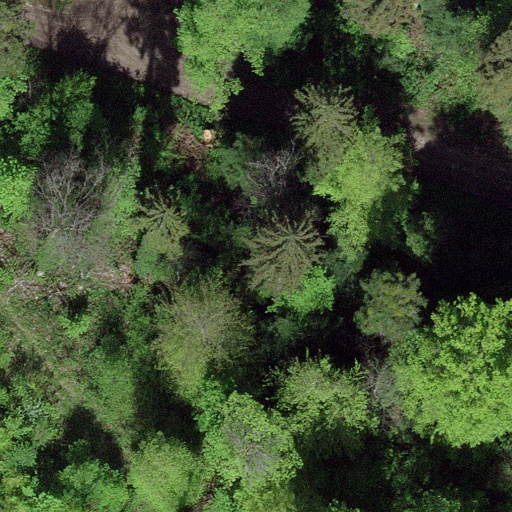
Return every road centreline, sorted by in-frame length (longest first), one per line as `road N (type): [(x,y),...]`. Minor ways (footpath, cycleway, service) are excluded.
road 1 (track): [(511,201),(0,12)]
road 2 (track): [(0,303),(154,511)]
